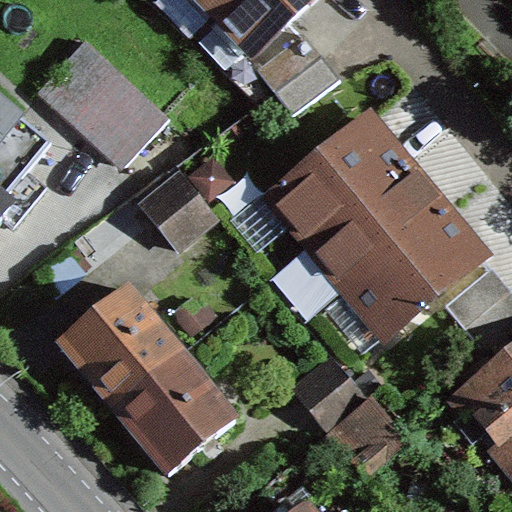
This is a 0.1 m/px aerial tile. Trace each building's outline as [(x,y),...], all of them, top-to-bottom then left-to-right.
[(200,0),(218,18),(237,0),(200,0)] [(237,0),(218,18),(255,57),(313,0),(237,0)] [(306,35),(259,71),(276,94),(324,59),(306,35)] [(342,84),(324,59),(276,94),(294,118),(342,84)] [(73,121),(125,169),(171,121),(119,72),(73,121)] [(0,225),(4,220),(0,216),(0,211),(52,147),(0,104),(0,225)] [(371,121),(280,195),(300,219),(294,224),(312,246),(409,166),(371,121)] [(409,166),(312,246),(331,269),(338,264),(355,285),(445,211),(409,166)] [(182,176),(144,208),(179,250),(218,218),(182,176)] [(445,211),(355,285),(349,290),(367,313),(373,308),(392,332),(483,257),(445,211)] [(493,270),(447,307),(465,330),(511,292),(493,270)] [(128,291),(61,346),(115,412),(182,357),(128,291)] [(511,293),(511,292),(465,330),(484,354),(511,331),(511,293)] [(182,357),(115,412),(169,477),(236,422),(182,357)] [(295,393),(330,434),(368,402),(333,361),(295,393)] [(511,362),(465,402),(473,410),(458,422),(476,444),(490,433),(511,459),(511,362)] [(368,402),(330,434),(367,479),(407,446),(370,401),(368,402)] [(425,511),(460,511),(447,495),(425,511)]
